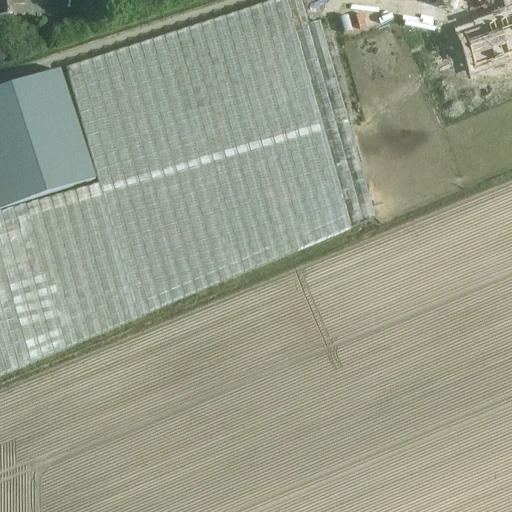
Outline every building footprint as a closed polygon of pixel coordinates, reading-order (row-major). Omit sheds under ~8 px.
[(283,0),(62,73),(98,184),(0,215),(0,382),(353,232),(287,0),(283,0)] [(0,0),(0,19),(30,16),(28,0),(0,0)] [(500,21),(467,32),(471,43),(469,47),(471,53),(475,54),(480,67),(511,56),(511,57),(511,15),(500,19),(500,21)] [(329,20),(305,29),(308,39),(332,30),(329,20)] [(0,93),(0,213),(96,183),(61,73),(0,93)]
